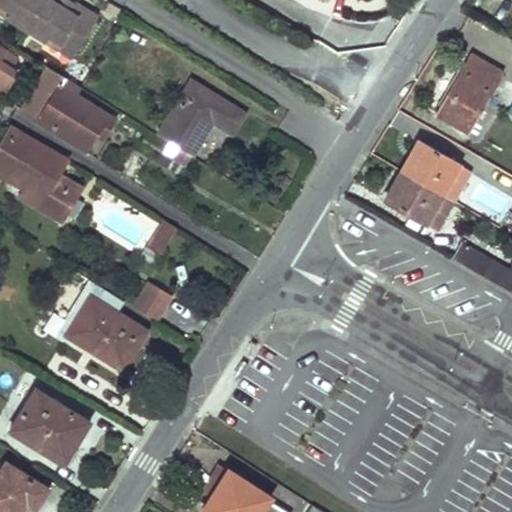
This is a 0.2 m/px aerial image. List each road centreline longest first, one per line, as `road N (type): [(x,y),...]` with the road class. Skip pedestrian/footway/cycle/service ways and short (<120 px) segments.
road 1 (unclassified): [(440,0),(278,260)]
road 2 (unclassified): [(278,260),(116,511)]
road 3 (residential): [(278,260),(346,316),(511,408)]
road 4 (residential): [(511,371),(361,290),(278,260)]
